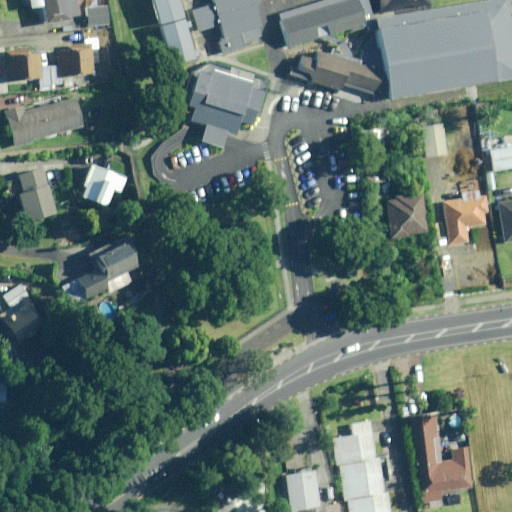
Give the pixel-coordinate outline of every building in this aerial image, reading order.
[(80,13),(77,0),(28,0),(30,9),(41,6),(45,23),(68,18),(68,16),(80,13)] [(180,0),(147,0),(166,64),(196,56),(180,0)] [(254,0),(212,0),(223,39),(262,29),(254,0)] [(360,0),(337,0),(277,19),(287,51),(368,26),(360,0)] [(511,47),(504,0),(474,0),(371,17),(384,98),(511,77),(511,47)] [(108,5),(87,5),(87,24),(108,24),(108,5)] [(60,73),(92,74),(93,48),(97,48),(98,38),(84,38),(84,43),(65,43),(65,51),(60,51),(60,66),(39,66),(40,51),(3,51),(3,65),(6,65),(6,78),(39,79),(39,83),(60,84),(60,73)] [(378,69),(318,49),(307,81),(337,91),(340,81),(371,92),(378,69)] [(262,89),(197,69),(182,118),(235,134),(238,122),(251,125),(262,89)] [(30,139),(82,125),(75,96),(23,109),(22,105),(3,110),(13,146),(30,142),(30,139)] [(445,153),(440,122),(420,125),(425,156),(445,153)] [(391,169),(386,129),(358,132),(363,172),(391,169)] [(511,146),(485,151),(489,172),(511,168),(511,146)] [(120,191),(125,176),(89,162),(81,184),(85,185),(81,197),(105,205),(111,188),(120,191)] [(41,166),(16,174),(21,191),(17,193),(25,220),(55,212),(41,166)] [(477,190),(461,192),(461,200),(444,201),(447,243),(468,242),(467,226),(483,225),(482,212),(486,212),(485,195),(477,195),(477,190)] [(386,199),(388,238),(408,236),(407,233),(425,232),(423,193),(395,195),(396,198),(386,199)] [(511,198),(498,200),(503,241),(511,239),(511,198)] [(137,266),(123,236),(86,254),(94,270),(76,278),(85,298),(107,288),(104,282),(137,266)] [(48,322),(22,283),(5,295),(13,307),(1,315),(19,341),(48,322)] [(0,403),(11,404),(12,381),(0,380),(0,403)] [(409,416),(419,493),(422,493),(423,501),(443,499),(441,490),(471,487),(466,447),(450,449),(451,459),(441,460),(435,413),(409,416)] [(341,466),(376,458),(369,420),(350,424),(352,435),(333,439),(338,466),(341,466)] [(376,458),(341,466),(347,500),(350,500),(352,511),(393,511),(390,492),(386,493),(379,458),(376,458)] [(296,511),(337,511),(336,504),(317,507),(311,470),(283,475),(289,511),(296,511)]
